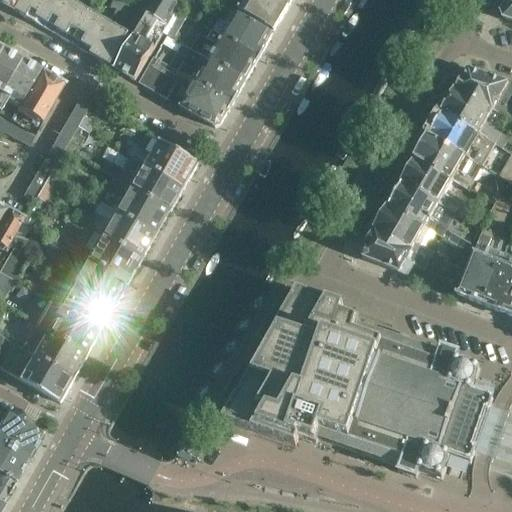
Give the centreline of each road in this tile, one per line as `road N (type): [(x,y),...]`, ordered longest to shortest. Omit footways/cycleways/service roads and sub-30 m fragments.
road 1 (residential): [(455,39),(323,270),(511,342)]
road 2 (secondary): [(73,434),(234,156)]
road 3 (secondary): [(234,156),(325,0)]
road 4 (residential): [(82,75),(234,156)]
road 5 (residential): [(0,191),(6,195),(82,75)]
